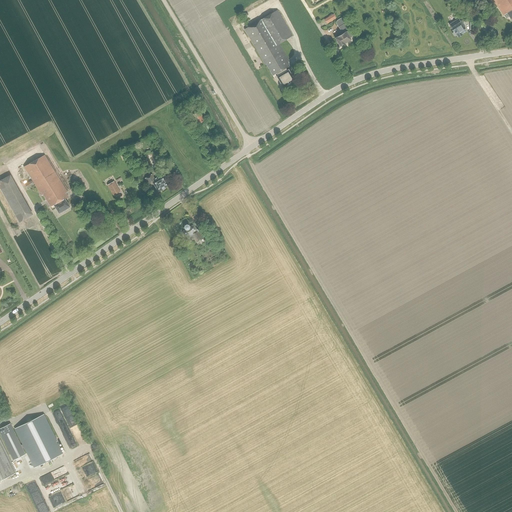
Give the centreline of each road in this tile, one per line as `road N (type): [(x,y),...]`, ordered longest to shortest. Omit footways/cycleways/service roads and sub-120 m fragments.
road 1 (secondary): [(0,323),(251,147)]
road 2 (secondary): [(251,147),(353,81),(469,57)]
road 3 (unclassified): [(251,147),(163,0)]
